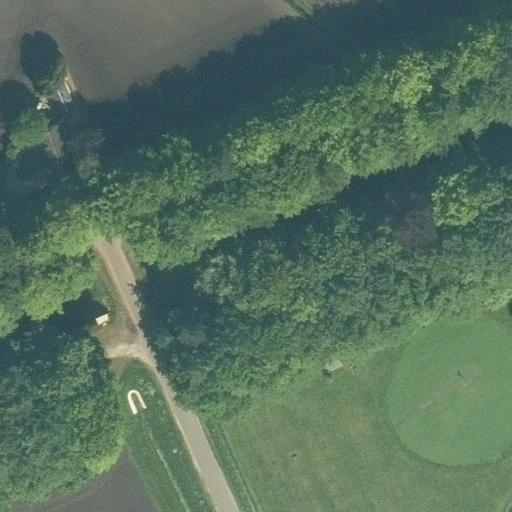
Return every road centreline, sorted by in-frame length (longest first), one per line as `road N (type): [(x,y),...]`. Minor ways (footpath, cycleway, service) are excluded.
road 1 (unclassified): [(97,213),(511,33)]
road 2 (unclassified): [(228,511),(97,213)]
road 3 (track): [(149,332),(0,395)]
